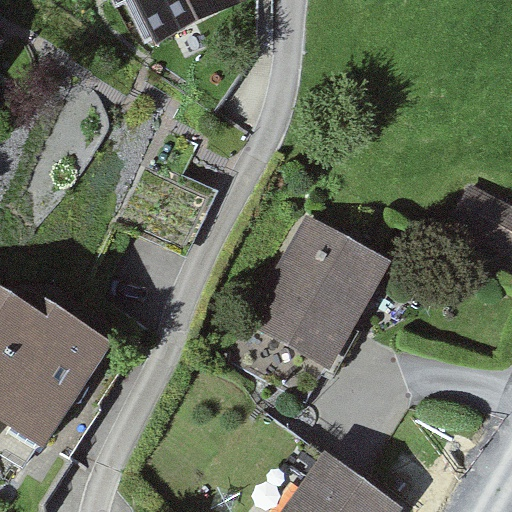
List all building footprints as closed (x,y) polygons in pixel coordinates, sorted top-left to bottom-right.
[(244,0),(129,0),(120,5),(163,90),(257,47),(237,4),(244,0)] [(0,120),(9,105),(0,99),(0,120)] [(511,205),(463,179),(441,221),(511,257),(511,205)] [(209,225),(139,189),(105,255),(175,291),(209,225)] [(303,216),(245,324),(331,369),(388,261),(303,216)] [(0,384),(20,354),(0,340),(0,384)] [(26,340),(20,354),(0,384),(0,466),(39,493),(103,386),(26,340)] [(404,511),(406,510),(324,451),(280,511),(404,511)] [(56,511),(60,507),(39,493),(0,466),(0,511),(56,511)]
